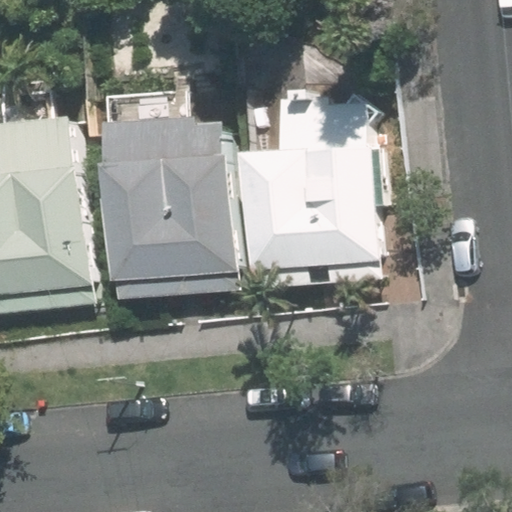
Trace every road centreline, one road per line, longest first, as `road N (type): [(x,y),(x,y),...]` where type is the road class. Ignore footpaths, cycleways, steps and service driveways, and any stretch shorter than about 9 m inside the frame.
road 1 (residential): [(0,480),(511,436)]
road 2 (residential): [(511,349),(478,0)]
